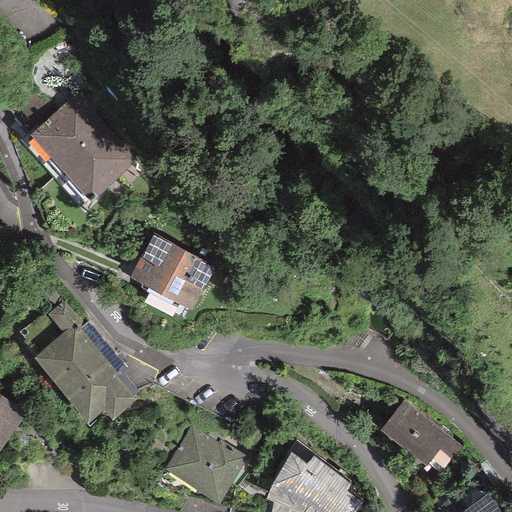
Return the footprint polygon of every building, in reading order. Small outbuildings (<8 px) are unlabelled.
[(76,95),(34,132),(88,192),(130,155),(76,95)] [(151,235),(130,274),(186,304),(207,265),(151,235)] [(128,399),(60,302),(46,311),(63,335),(35,355),(78,417),(97,404),(105,415),(128,399)] [(353,322),(344,335),(359,345),(368,332),(353,322)] [(0,435),(19,412),(0,397),(0,435)] [(404,401),(385,425),(441,470),(460,446),(404,401)] [(192,425),(167,468),(221,498),(245,455),(192,425)] [(302,456),(279,493),(309,511),(346,511),(359,491),(302,456)] [(503,511),(489,493),(462,511),(503,511)]
